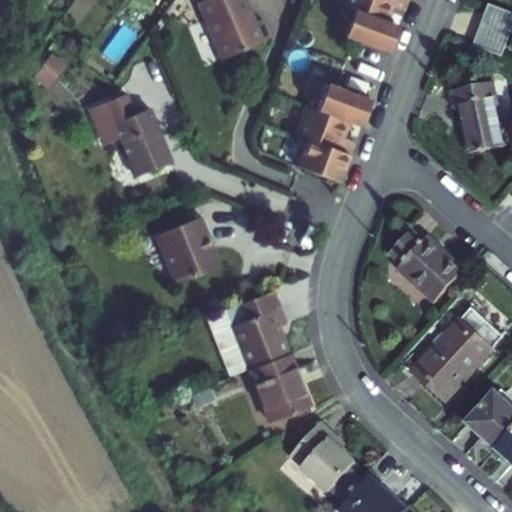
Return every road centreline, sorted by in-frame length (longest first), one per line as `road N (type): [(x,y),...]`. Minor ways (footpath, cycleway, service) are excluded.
road 1 (residential): [(489,511),(373,407),(342,357),(334,278),(382,139)]
road 2 (unknown): [(350,225),(333,203),(268,173),(256,159),(255,139),(290,43),(276,0)]
road 3 (residential): [(382,139),(511,258)]
road 4 (residential): [(382,139),(435,0)]
